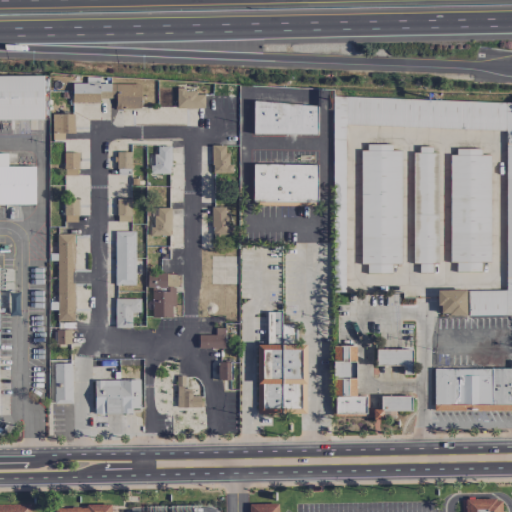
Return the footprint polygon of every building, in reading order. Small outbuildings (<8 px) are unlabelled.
[(0,119),(43,119),(42,75),(0,75),(0,119)] [(71,102),(99,102),(99,98),(114,98),(114,108),(139,108),(140,84),(98,83),(98,77),(85,76),(85,83),(71,82),(71,102)] [(176,108),(203,107),(203,94),(195,94),(195,89),(175,89),(176,108)] [(511,100),(332,98),(330,284),(343,284),(345,126),(506,128),(504,290),(467,290),(467,314),(511,315),(511,100)] [(252,134),(315,134),(316,103),(252,102),(252,134)] [(73,113),(51,114),(51,132),(73,132),(73,113)] [(228,144),(210,145),(211,172),(228,172),(228,144)] [(170,145),(156,146),(156,154),(147,154),(148,174),(170,173),(170,145)] [(400,263),(400,150),(391,150),(391,145),(359,146),(360,264),(365,264),(365,273),(390,273),(390,263),(400,263)] [(412,148),(412,263),(433,263),(433,149),(412,148)] [(489,155),(480,154),(480,148),(455,148),(455,155),(449,154),(448,262),(455,262),(455,271),(480,271),(480,262),(489,262),(489,155)] [(129,174),(130,152),(116,151),(116,174),(129,174)] [(0,203),(34,204),(34,166),(7,166),(7,152),(0,152),(0,203)] [(76,152),(63,152),(63,175),(76,175),(76,152)] [(251,204),(315,205),(316,164),(252,163),(251,204)] [(63,221),(77,221),(77,198),(63,198),(63,221)] [(129,198),(115,198),(116,221),(129,221),(129,198)] [(227,234),(226,206),(210,207),(211,235),(227,234)] [(170,208),(151,207),(151,226),(149,226),(149,234),(169,235),(170,208)] [(134,231),(114,230),(113,284),(134,285),(134,231)] [(56,300),(48,300),(48,309),(56,309),(56,321),(73,321),(73,282),(72,282),(72,234),(55,233),(55,243),(49,243),(49,260),(56,260),(56,300)] [(151,316),(173,316),(174,285),(178,285),(179,274),(146,273),(146,287),(151,287),(151,316)] [(437,290),(437,315),(465,314),(465,289),(437,290)] [(139,312),(139,298),(114,298),(113,327),(129,327),(130,312),(139,312)] [(255,344),(256,414),(305,413),(304,344),(295,344),(294,324),(281,324),(280,311),(266,311),(266,344),(255,344)] [(214,335),(198,335),(198,348),(224,349),(224,327),(214,327),(214,335)] [(69,343),(69,329),(55,329),(55,343),(69,343)] [(354,345),(332,345),(332,414),(365,413),(365,395),(355,396),(354,345)] [(375,365),(401,365),(402,374),(411,374),(411,348),(375,349),(375,365)] [(433,410),(511,410),(511,361),(509,361),(509,367),(433,368),(433,410)] [(217,380),(230,379),(230,362),(217,362),(217,380)] [(53,403),(71,403),(70,365),(53,366),(53,403)] [(94,413),(139,412),(139,379),(93,380),(94,413)] [(380,411),(411,410),(411,396),(379,396),(380,411)] [(500,511),(500,498),(463,498),(463,511),(500,511)] [(0,503),(0,511),(29,511),(29,503),(0,503)] [(277,511),(277,503),(247,504),(247,511),(277,511)]
